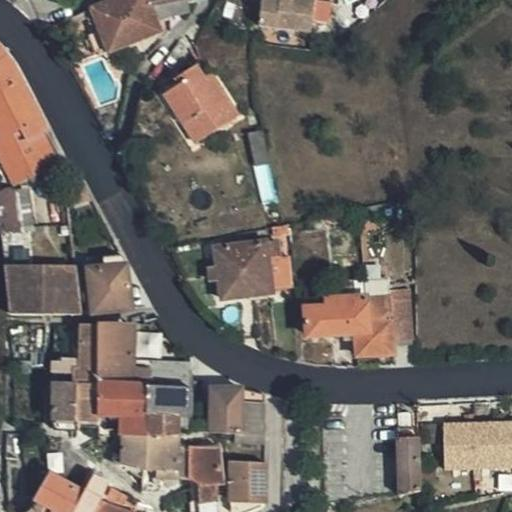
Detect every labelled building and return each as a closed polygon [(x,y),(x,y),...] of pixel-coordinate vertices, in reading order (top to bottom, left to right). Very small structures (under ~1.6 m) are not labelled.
[(186,8),(184,0),(126,0),(121,2),(88,14),(90,19),(83,23),(87,32),(90,31),(93,38),(97,36),(98,39),(103,53),(155,34),(152,22),(179,12),(179,9),(186,8)] [(304,45),(306,29),(308,12),(272,7),(272,13),(254,10),(250,36),(304,45)] [(308,12),(306,29),(321,31),(324,14),(308,12)] [(91,58),(103,53),(98,39),(85,43),(91,58)] [(28,99),(0,48),(0,148),(11,179),(18,185),(44,173),(29,142),(47,133),(28,99)] [(236,126),(216,89),(206,95),(201,84),(194,71),(175,81),(179,89),(162,98),(179,130),(185,127),(196,147),(236,126)] [(206,95),(216,89),(210,79),(201,84),(206,95)] [(190,150),(196,147),(185,127),(179,130),(190,150)] [(29,142),(44,173),(64,165),(47,133),(29,142)] [(0,148),(0,192),(6,190),(18,185),(11,179),(0,148)] [(264,174),(260,152),(249,154),(252,176),(264,174)] [(0,192),(0,219),(18,217),(18,216),(28,216),(27,202),(16,203),(16,190),(6,190),(0,192)] [(0,219),(0,230),(20,229),(18,217),(0,219)] [(215,302),(265,296),(261,268),(260,257),(270,256),(269,246),(209,253),(215,302)] [(286,294),(285,254),(270,256),(260,257),(261,268),(265,296),(286,294)] [(92,289),(93,313),(122,310),(132,309),(126,266),(111,267),(111,263),(90,266),(91,283),(86,283),(86,289),(92,289)] [(6,265),(11,314),(46,314),(65,314),(82,314),(75,265),(6,265)] [(405,343),(403,293),(383,293),(383,300),(383,313),(384,344),(405,343)] [(301,338),(347,336),(347,325),(361,325),(361,314),(360,300),(357,300),(321,302),(320,311),(300,311),(301,338)] [(360,300),(361,314),(383,313),(383,300),(360,300)] [(349,360),(384,358),(384,344),(383,313),(361,314),(361,325),(347,325),(347,336),(349,360)] [(73,383),(72,382),(72,398),(99,398),(97,326),(79,326),(79,360),(66,359),(54,366),(52,366),(53,373),(72,372),(73,383)] [(100,425),(100,435),(113,436),(113,431),(125,431),(125,435),(142,435),(142,419),(142,390),(192,391),(192,373),(158,372),(133,372),(134,327),(97,326),(99,398),(100,425)] [(53,383),(54,420),(84,420),(85,429),(87,429),(91,425),(100,425),(99,398),(72,398),(72,382),(53,383)] [(268,436),(267,397),(235,389),(211,389),(210,433),(219,433),(233,434),(268,436)] [(142,390),(142,419),(191,420),(192,391),(142,390)] [(142,419),(142,435),(191,437),(191,420),(142,419)] [(84,420),(54,420),(55,429),(82,429),(85,429),(84,420)] [(511,422),(445,422),(444,468),(511,468),(511,422)] [(269,443),(268,436),(233,434),(235,442),(269,443)] [(142,435),(125,435),(125,439),(119,441),(117,464),(133,466),(133,473),(137,474),(143,479),(145,483),(144,491),(161,492),(163,478),(169,478),(171,470),(178,471),(179,447),(180,440),(190,441),(191,437),(142,435)] [(397,495),(418,494),(414,442),(394,442),(397,495)] [(217,511),(216,488),(223,486),(221,449),(214,448),(202,448),(202,486),(197,487),(197,488),(198,499),(192,500),(191,511),(217,511)] [(267,500),(267,462),(231,461),(232,466),(227,466),(229,478),(232,500),(232,507),(231,511),(252,511),(263,507),(267,500)] [(171,470),(169,478),(189,480),(190,471),(178,471),(171,470)] [(52,478),(30,511),(75,511),(85,495),(80,492),(52,478)] [(85,495),(75,511),(94,511),(105,486),(95,480),(85,495)] [(94,511),(128,511),(123,510),(126,495),(105,486),(94,511)]
